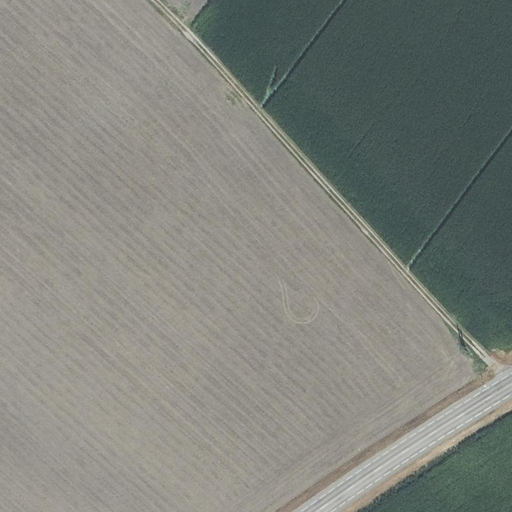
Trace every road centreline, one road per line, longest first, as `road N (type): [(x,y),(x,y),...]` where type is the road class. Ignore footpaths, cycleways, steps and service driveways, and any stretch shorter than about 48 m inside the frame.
road 1 (track): [(511,383),(155,0)]
road 2 (secondary): [(511,383),(316,511)]
